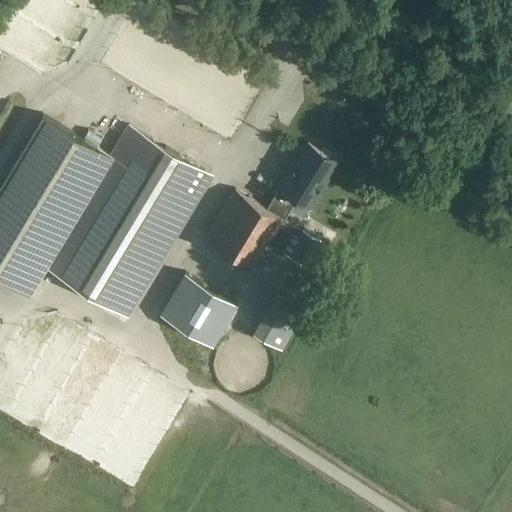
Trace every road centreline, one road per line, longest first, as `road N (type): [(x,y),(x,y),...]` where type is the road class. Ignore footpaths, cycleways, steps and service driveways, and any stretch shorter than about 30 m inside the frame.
road 1 (tertiary): [(511,176),(222,0)]
road 2 (track): [(168,367),(391,511)]
